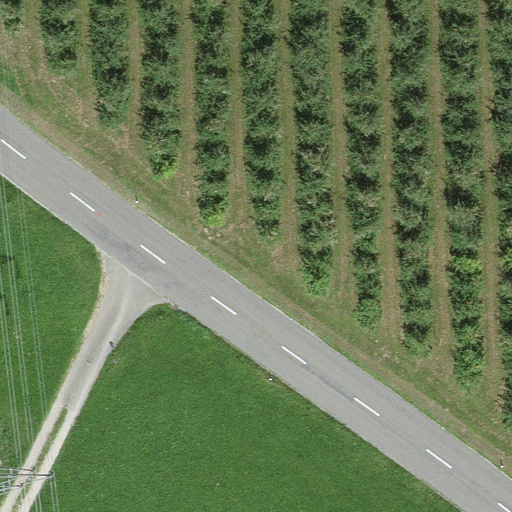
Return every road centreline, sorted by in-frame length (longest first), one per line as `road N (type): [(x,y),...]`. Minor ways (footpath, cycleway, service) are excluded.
road 1 (tertiary): [(0,134),(506,511)]
road 2 (track): [(148,249),(14,511)]
